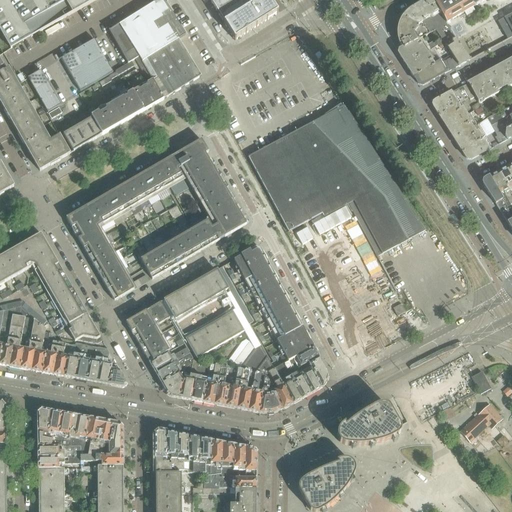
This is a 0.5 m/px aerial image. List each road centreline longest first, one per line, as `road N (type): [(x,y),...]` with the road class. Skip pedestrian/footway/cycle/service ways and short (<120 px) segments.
road 1 (residential): [(205,128),(190,103),(174,105),(32,190)]
road 2 (residential): [(511,295),(348,382)]
road 3 (residential): [(262,228),(104,318)]
road 4 (residential): [(47,216),(205,128)]
road 5 (residential): [(348,382),(262,228)]
road 6 (residential): [(356,397),(511,315)]
road 7 (residential): [(140,410),(277,431)]
road 8 (residential): [(21,388),(22,511)]
road 9 (residential): [(28,62),(134,0)]
road 10 (residential): [(21,388),(140,410)]
road 11 (residential): [(407,111),(511,50)]
